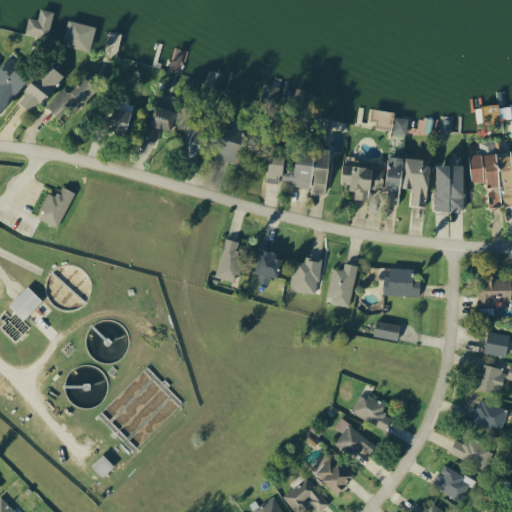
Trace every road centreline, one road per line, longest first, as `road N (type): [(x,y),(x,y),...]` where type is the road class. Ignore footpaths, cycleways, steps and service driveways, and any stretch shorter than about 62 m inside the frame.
road 1 (residential): [(511,243),(363,232),(43,148),(0,144)]
road 2 (residential): [(361,511),(384,494),(423,436),(445,377),(457,243)]
